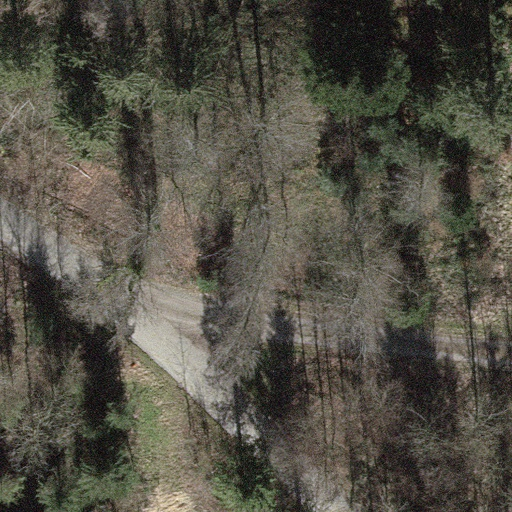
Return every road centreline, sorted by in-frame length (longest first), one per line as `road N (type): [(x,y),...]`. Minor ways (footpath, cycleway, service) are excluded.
road 1 (track): [(326,511),(0,228)]
road 2 (track): [(88,297),(511,351)]
